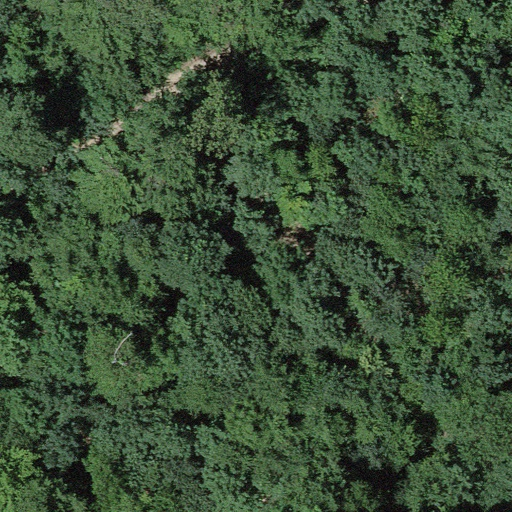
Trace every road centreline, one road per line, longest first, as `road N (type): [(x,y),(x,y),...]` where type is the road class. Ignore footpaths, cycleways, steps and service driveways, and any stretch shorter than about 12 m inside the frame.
road 1 (track): [(510,511),(394,399),(271,217),(213,101)]
road 2 (track): [(213,101),(386,0)]
